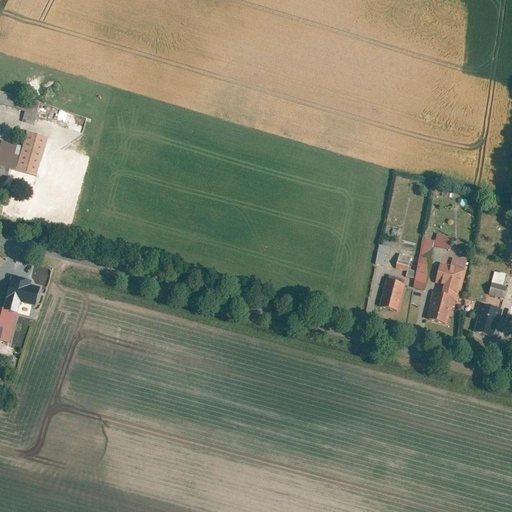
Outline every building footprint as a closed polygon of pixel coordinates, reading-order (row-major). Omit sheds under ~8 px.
[(40,103),(0,92),(0,104),(26,112),(24,121),(34,124),(40,103)] [(16,170),(37,177),(48,137),(28,131),(16,170)] [(17,145),(4,141),(0,152),(0,176),(7,178),(17,145)] [(449,249),(452,238),(438,234),(436,242),(435,246),(449,249)] [(436,242),(424,238),(420,257),(432,260),(435,246),(436,242)] [(378,245),(374,264),(383,266),(387,247),(378,245)] [(397,269),(409,272),(412,258),(400,255),(397,269)] [(432,260),(420,257),(418,273),(430,276),(434,260),(432,260)] [(465,270),(467,262),(454,259),(452,267),(465,270)] [(452,267),(442,264),(437,283),(446,285),(443,296),(454,299),(460,301),(468,271),(465,270),(452,267)] [(507,275),(497,272),(493,284),(504,287),(507,275)] [(415,288),(426,291),(430,276),(418,273),(415,288)] [(20,304),(35,308),(40,286),(13,279),(8,301),(20,304)] [(381,307),(399,312),(406,285),(388,280),(381,307)] [(490,296),(504,300),(507,288),(504,287),(493,284),(490,296)] [(428,320),(447,325),(454,299),(443,296),(435,294),(428,320)] [(0,330),(0,341),(10,344),(20,304),(8,301),(5,311),(0,330)] [(476,332),(496,338),(503,312),(484,306),(476,332)]
